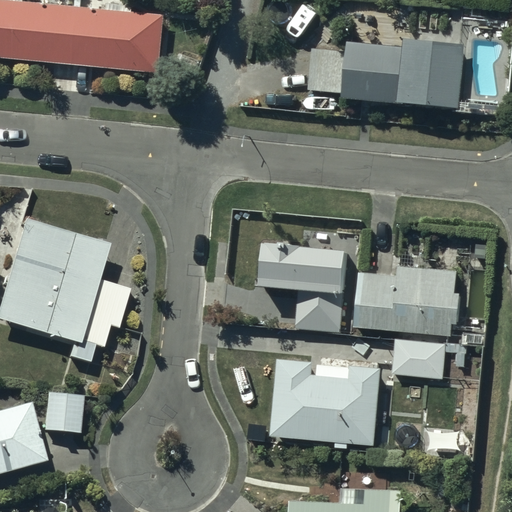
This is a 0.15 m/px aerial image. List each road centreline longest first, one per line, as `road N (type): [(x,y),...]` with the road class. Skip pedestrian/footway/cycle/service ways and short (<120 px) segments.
road 1 (residential): [(191,154),(511,186)]
road 2 (residential): [(191,154),(174,463)]
road 3 (residential): [(0,134),(191,154)]
